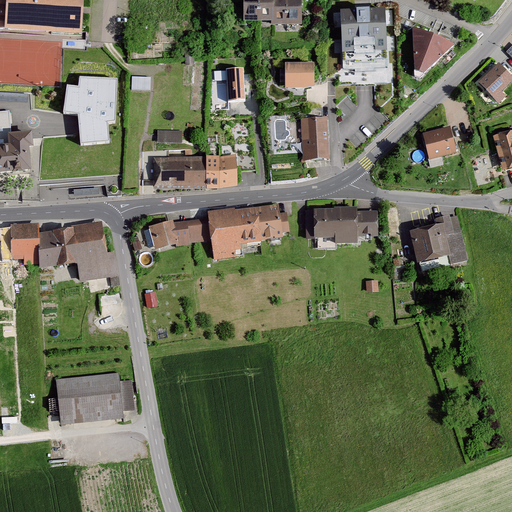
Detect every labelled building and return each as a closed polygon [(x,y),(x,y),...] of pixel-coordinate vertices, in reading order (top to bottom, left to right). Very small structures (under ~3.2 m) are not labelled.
[(83,0),(0,0),(0,27),(82,32),(83,0)] [(258,0),(243,0),(243,20),(258,20),(258,0)] [(258,0),(258,20),(271,20),(273,20),(272,0),(258,0)] [(287,24),(286,0),(272,0),(273,20),(271,20),(271,24),(287,24)] [(302,24),(301,0),(286,0),(287,24),(302,24)] [(381,9),(334,12),(337,71),(384,68),(381,9)] [(450,51),(403,32),(405,81),(412,84),(450,51)] [(314,62),(285,62),(285,87),(314,87),(314,62)] [(510,85),(493,67),(472,87),(489,105),(510,85)] [(243,69),(226,70),(228,103),(245,101),(243,69)] [(132,91),(151,91),(152,77),(133,76),(132,91)] [(118,81),(80,79),(79,89),(67,88),(63,115),(78,117),(80,146),(110,143),(108,124),(116,124),(118,81)] [(0,173),(31,171),(29,148),(34,148),(32,132),(11,134),(9,112),(0,113),(0,173)] [(327,119),(301,120),(303,162),(330,161),(327,119)] [(455,150),(449,126),(421,133),(428,157),(455,150)] [(158,144),(183,145),(183,131),(159,130),(158,144)] [(511,133),(488,140),(497,175),(511,170),(511,133)] [(236,155),(219,157),(219,188),(237,185),(236,155)] [(219,157),(219,156),(207,156),(207,188),(219,188),(219,157)] [(204,159),(154,159),(154,187),(204,187),(204,159)] [(434,168),(444,166),(443,160),(432,162),(434,168)] [(278,205),(209,214),(214,259),(235,257),(233,248),(239,248),(238,241),(282,236),(278,205)] [(352,217),(352,212),(310,212),(310,248),(352,248),(352,241),(352,217)] [(373,241),(373,217),(352,217),(352,241),(373,241)] [(111,226),(41,235),(45,271),(80,267),(82,286),(118,282),(111,226)] [(437,226),(402,233),(409,267),(444,260),(437,226)] [(39,228),(14,229),(17,263),(26,262),(26,267),(43,266),(39,228)] [(13,229),(0,230),(0,258),(15,257),(13,229)] [(379,281),(367,282),(367,293),(379,293),(379,281)] [(156,292),(146,294),(148,308),(158,307),(156,292)] [(121,373),(57,381),(62,426),(127,418),(121,373)]
